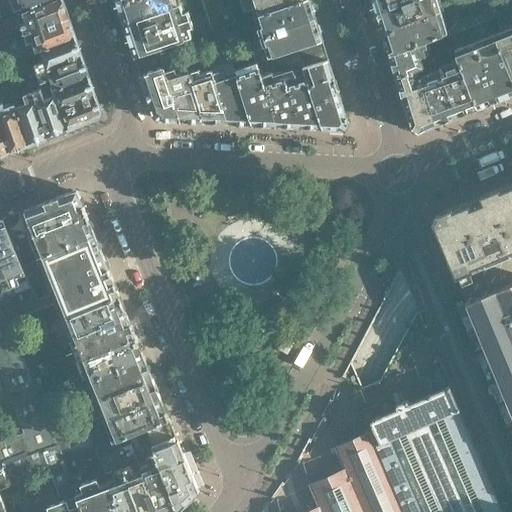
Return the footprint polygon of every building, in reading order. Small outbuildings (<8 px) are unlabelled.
[(44,0),(18,0),(20,5),(16,7),(17,11),(44,0)] [(69,17),(62,0),(54,0),(26,12),(30,23),(21,26),(24,35),(69,17)] [(171,7),(168,0),(131,0),(118,4),(123,21),(171,7)] [(215,12),(214,8),(211,0),(200,0),(205,15),(215,12)] [(301,0),(241,0),(244,8),(253,6),(255,14),(264,12),(301,0)] [(321,39),(309,0),(301,0),(264,12),(267,22),(249,27),(252,37),(261,34),(264,44),(273,42),(276,53),(297,46),(321,39)] [(372,0),(376,13),(408,0),(372,0)] [(382,33),(436,11),(432,0),(408,0),(376,13),(382,33)] [(485,10),(480,0),(471,0),(477,13),(485,10)] [(511,21),(507,10),(502,0),(480,0),(485,10),(488,18),(498,14),(505,34),(496,37),(511,74),(511,21)] [(511,0),(502,0),(507,10),(511,7),(511,0)] [(230,22),(225,5),(214,8),(215,12),(220,25),(230,22)] [(129,38),(187,21),(184,12),(174,15),(171,7),(123,21),(129,38)] [(489,20),(488,18),(485,10),(477,13),(465,18),(469,29),(489,20)] [(443,33),(436,11),(382,33),(389,55),(431,38),(441,34),(443,33)] [(220,25),(215,12),(205,15),(210,33),(221,29),(220,25)] [(75,37),(69,17),(24,35),(27,44),(36,41),(39,51),(75,37)] [(469,29),(465,18),(452,23),(448,31),(450,36),(469,29)] [(182,41),(179,32),(189,29),(187,21),(129,38),(135,56),(149,52),(182,41)] [(239,41),(233,21),(230,22),(220,25),(221,29),(226,45),(239,41)] [(452,42),(450,36),(448,31),(443,33),(441,34),(445,44),(452,42)] [(82,57),(75,37),(39,51),(43,62),(35,65),(38,74),(82,57)] [(511,93),(511,74),(496,37),(476,46),(498,99),(511,93)] [(428,62),(424,51),(429,50),(427,44),(432,41),(431,38),(389,55),(396,77),(418,68),(424,66),(428,62)] [(348,123),(328,59),(321,39),(297,46),(300,55),(307,76),(322,128),(344,129),(348,123)] [(0,56),(9,53),(5,42),(0,44),(0,56)] [(300,55),(297,46),(276,53),(279,62),(300,55)] [(498,99),(476,46),(456,54),(458,60),(476,108),(498,99)] [(178,120),(162,70),(159,58),(152,60),(149,52),(135,56),(140,73),(149,101),(154,114),(159,119),(178,120)] [(89,76),(82,57),(38,74),(41,83),(49,80),(53,90),(89,76)] [(276,125),(258,68),(255,58),(232,65),(235,75),(250,124),(276,125)] [(476,108),(458,60),(438,68),(439,71),(456,116),(476,108)] [(299,126),(283,74),(274,77),(270,64),(258,68),(276,125),(299,126)] [(201,121),(186,73),(178,76),(175,66),(162,70),(178,120),(201,121)] [(435,124),(421,78),(418,68),(396,77),(411,128),(418,131),(435,124)] [(225,122),(210,76),(202,79),(199,69),(186,73),(201,121),(225,122)] [(322,128),(307,76),(298,79),(295,71),(283,74),(299,126),(322,128)] [(456,116),(439,71),(421,78),(435,124),(456,116)] [(250,124),(235,75),(225,78),(223,72),(210,76),(225,122),(250,124)] [(95,96),(89,76),(53,90),(54,94),(60,110),(95,96)] [(67,129),(60,110),(54,94),(42,98),(39,90),(31,93),(47,136),(67,129)] [(47,136),(31,93),(22,96),(25,105),(15,109),(28,144),(47,136)] [(101,112),(100,111),(95,96),(60,110),(67,129),(98,117),(99,116),(100,115),(100,114),(101,113),(101,112)] [(28,144),(15,109),(5,112),(2,104),(0,104),(0,124),(10,151),(28,144)] [(0,154),(10,151),(0,124),(0,154)] [(511,182),(435,214),(432,222),(436,232),(454,275),(439,281),(511,457),(511,182)] [(72,191),(3,219),(13,242),(21,239),(35,234),(86,214),(78,194),(76,189),(72,191)] [(21,239),(13,242),(17,253),(39,244),(43,254),(94,235),(86,214),(35,234),(21,239)] [(3,219),(0,219),(0,258),(14,293),(21,310),(22,310),(20,304),(30,300),(29,295),(33,294),(29,283),(21,263),(17,253),(13,242),(3,219)] [(94,235),(43,254),(51,275),(102,255),(94,235)] [(332,273),(339,260),(327,254),(320,267),(332,273)] [(102,255),(51,275),(60,295),(111,275),(102,255)] [(0,298),(14,293),(0,258),(0,298)] [(29,260),(21,263),(29,283),(38,280),(29,260)] [(111,275),(60,295),(68,316),(119,296),(111,275)] [(33,294),(29,295),(30,300),(33,306),(46,301),(42,290),(33,294)] [(119,296),(68,316),(76,336),(127,316),(119,296)] [(4,307),(0,308),(0,311),(1,313),(3,317),(11,314),(8,308),(4,307)] [(11,314),(3,317),(12,337),(26,332),(18,311),(11,314)] [(0,466),(3,465),(14,461),(33,453),(54,446),(56,445),(54,439),(46,419),(38,398),(31,380),(30,378),(25,363),(22,357),(12,337),(3,317),(1,313),(0,313),(0,376),(1,379),(4,386),(7,393),(13,408),(19,423),(22,430),(15,433),(0,438),(0,466)] [(76,336),(69,339),(77,359),(84,356),(135,337),(127,316),(76,336)] [(26,332),(12,337),(22,357),(34,353),(26,332)] [(135,337),(84,356),(92,377),(144,357),(135,337)] [(286,354),(293,342),(283,337),(277,348),(286,354)] [(34,353),(22,357),(25,363),(30,378),(42,373),(34,353)] [(144,357),(92,377),(101,397),(152,378),(144,357)] [(42,373),(30,378),(31,380),(38,398),(50,394),(42,373)] [(152,378),(101,397),(109,418),(160,398),(152,378)] [(502,511),(449,386),(408,403),(407,399),(395,405),(397,408),(374,418),(374,419),(373,420),(373,421),(373,422),(373,424),(375,429),(335,446),(344,469),(309,484),(318,506),(305,511),(502,511)] [(50,394),(38,398),(46,419),(58,414),(50,394)] [(160,398),(109,418),(117,438),(129,434),(168,418),(160,398)] [(58,414),(46,419),(54,439),(67,435),(58,414)] [(168,418),(129,434),(133,445),(144,473),(159,511),(175,511),(177,511),(178,510),(198,491),(168,418)] [(19,423),(12,426),(15,433),(22,430),(19,423)] [(117,438),(111,441),(116,452),(133,445),(129,434),(117,438)] [(56,445),(54,446),(60,461),(75,455),(67,435),(54,439),(56,445)] [(111,441),(94,447),(98,458),(116,452),(111,441)] [(133,445),(116,452),(123,469),(139,511),(159,511),(144,473),(133,445)] [(0,466),(0,488),(24,479),(33,475),(43,471),(47,483),(55,502),(59,511),(80,511),(60,461),(54,446),(33,453),(14,461),(3,465),(0,466)] [(94,447),(77,454),(84,470),(101,464),(98,458),(94,447)] [(75,455),(60,461),(80,511),(119,511),(110,487),(101,490),(97,479),(89,482),(84,470),(77,454),(75,455)] [(118,483),(110,487),(119,511),(139,511),(123,469),(114,472),(118,483)] [(43,471),(33,475),(38,486),(47,483),(43,471)] [(33,475),(24,479),(28,490),(38,486),(33,475)] [(48,511),(59,511),(55,502),(46,506),(48,511)]
